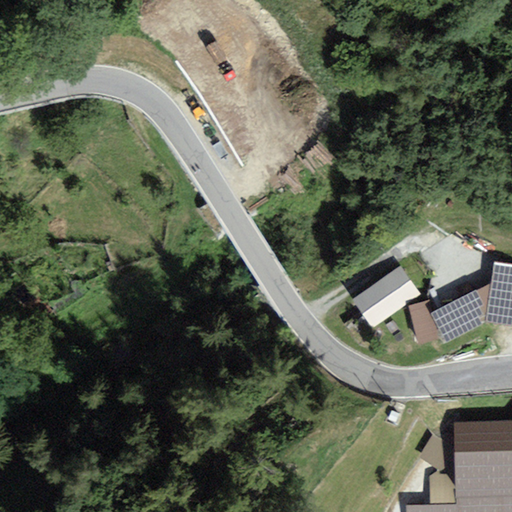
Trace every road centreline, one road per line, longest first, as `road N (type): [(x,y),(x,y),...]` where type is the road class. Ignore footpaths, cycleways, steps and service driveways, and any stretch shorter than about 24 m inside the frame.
road 1 (tertiary): [(511,371),(385,380),(350,370),(299,333),(162,111),(127,89),(86,81),(0,97)]
road 2 (track): [(289,316),(355,280),(416,228),(480,221),(511,232)]
